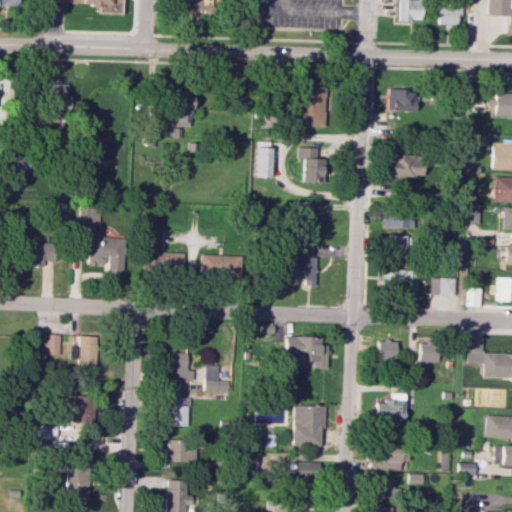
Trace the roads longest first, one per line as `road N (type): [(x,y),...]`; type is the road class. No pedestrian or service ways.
road 1 (residential): [(361,0),(340,511)]
road 2 (residential): [(511,318),(0,303)]
road 3 (tertiary): [(511,56),(0,43)]
road 4 (residential): [(134,307),(123,511)]
